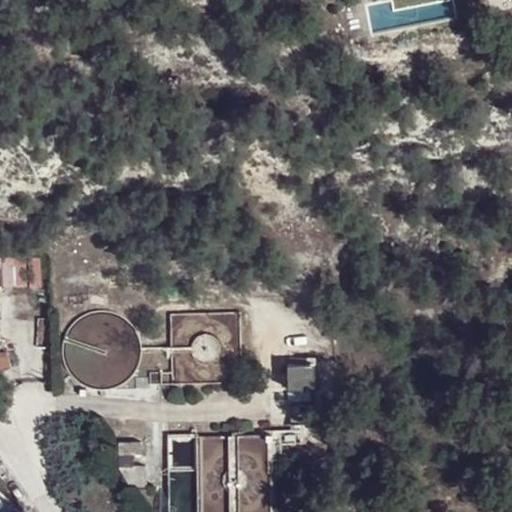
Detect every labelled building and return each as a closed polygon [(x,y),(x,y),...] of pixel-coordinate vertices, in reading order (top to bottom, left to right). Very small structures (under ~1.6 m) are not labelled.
[(0,286),(42,284),(40,254),(0,255),(0,286)] [(244,382),(242,313),(173,314),(173,369),(151,369),(151,383),(244,382)] [(297,388),(297,363),(287,363),(287,387),(297,388)] [(317,363),(297,363),(297,388),(317,387),(317,363)] [(142,453),(141,439),(118,440),(118,469),(128,485),(147,485),(146,464),(135,465),(134,453),(142,453)]
